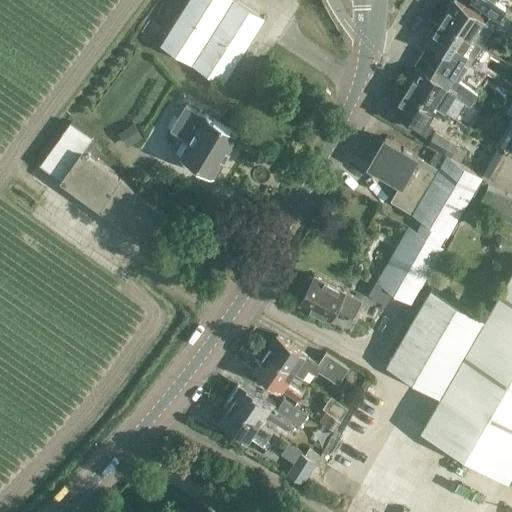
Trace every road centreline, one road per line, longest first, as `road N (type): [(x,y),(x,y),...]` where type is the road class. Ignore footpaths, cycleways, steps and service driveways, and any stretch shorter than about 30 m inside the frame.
road 1 (tertiary): [(64,511),(250,287),(324,153),(366,48)]
road 2 (unknown): [(165,397),(175,413),(321,511)]
